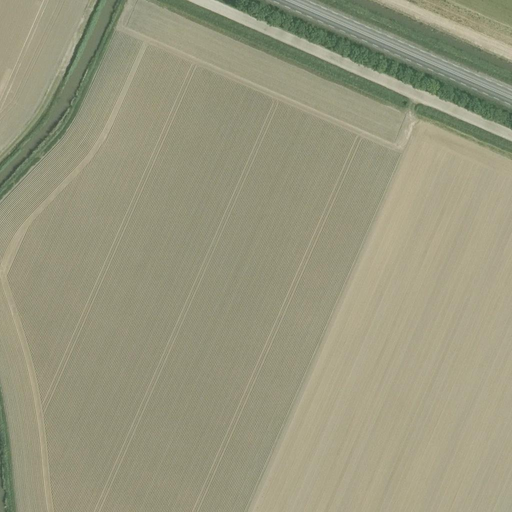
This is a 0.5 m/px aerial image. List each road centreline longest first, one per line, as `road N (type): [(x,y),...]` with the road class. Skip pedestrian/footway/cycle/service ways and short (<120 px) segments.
road 1 (unclassified): [(511,136),(198,0)]
road 2 (primary): [(511,98),(286,0)]
